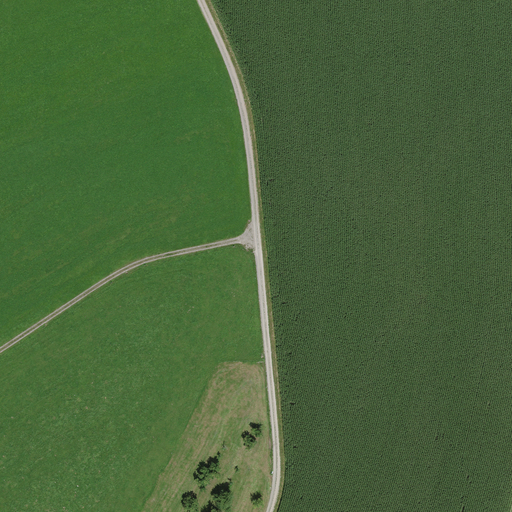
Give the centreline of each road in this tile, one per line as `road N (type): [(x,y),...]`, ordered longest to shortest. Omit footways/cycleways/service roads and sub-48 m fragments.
road 1 (track): [(269,511),(265,285),(247,127),(201,0)]
road 2 (track): [(0,350),(118,272),(258,235)]
